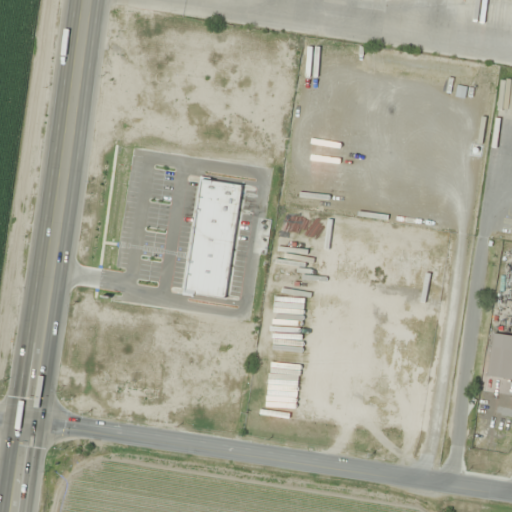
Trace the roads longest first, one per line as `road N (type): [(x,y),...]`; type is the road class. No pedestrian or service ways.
road 1 (secondary): [(85,0),(13,511)]
road 2 (tertiary): [(511,498),(25,433)]
